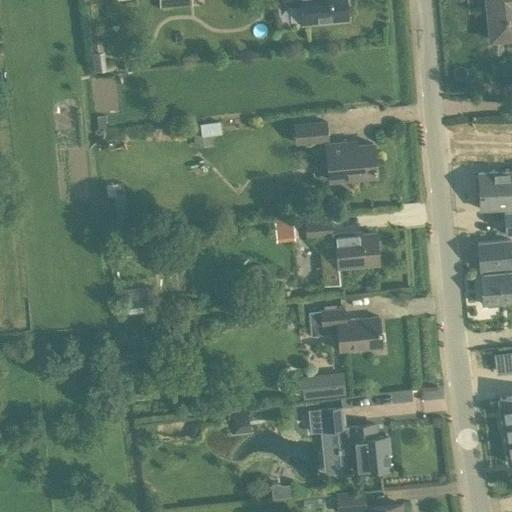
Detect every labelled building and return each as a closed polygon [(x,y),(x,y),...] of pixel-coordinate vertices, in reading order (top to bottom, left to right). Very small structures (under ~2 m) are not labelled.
[(282,0),(283,3),(300,2),(302,24),(347,19),(346,6),(348,4),(347,0),(282,0)] [(511,0),(485,0),(489,41),(511,38),(511,0)] [(104,69),(102,52),(91,53),(93,70),(104,69)] [(327,120),(293,123),(295,144),(328,141),(327,120)] [(212,145),(212,133),(194,135),(194,147),(212,145)] [(329,180),(376,176),(373,143),(349,145),(348,141),(326,144),(329,180)] [(478,209),(511,208),(511,170),(478,172),(478,209)] [(108,181),(107,211),(125,212),(126,182),(108,181)] [(505,235),(511,234),(511,210),(503,211),(505,235)] [(306,239),(332,237),(330,215),(304,217),(306,239)] [(354,235),(354,232),(334,234),(338,267),(377,263),(374,232),(354,235)] [(508,239),(477,243),(479,269),(511,266),(511,247),(510,248),(508,239)] [(511,272),(480,276),(482,304),(487,304),(487,306),(498,305),(497,303),(511,301),(511,272)] [(344,306),(319,309),(321,327),(337,325),(340,351),(381,346),(378,315),(346,319),(344,306)] [(303,371),(304,394),(348,393),(347,369),(303,371)] [(511,399),(498,402),(509,464),(511,463),(511,399)] [(321,429),(339,427),(343,471),(390,467),(388,435),(377,436),(376,423),(346,426),(344,405),(309,408),(311,428),(321,427),(321,429)] [(243,433),(241,412),(229,413),(232,434),(243,433)] [(272,484),(274,497),(291,495),(290,484),(281,485),(279,483),(272,484)] [(337,511),(365,510),(363,489),(334,492),(336,511),(337,511)]
